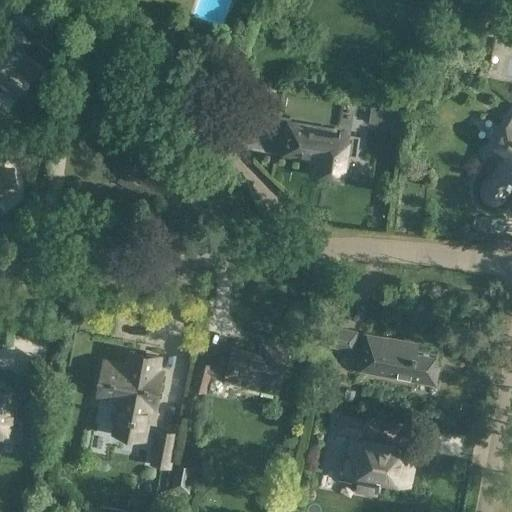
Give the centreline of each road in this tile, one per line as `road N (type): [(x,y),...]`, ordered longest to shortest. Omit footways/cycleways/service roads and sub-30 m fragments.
road 1 (residential): [(13,0),(245,165),(279,202),(274,250)]
road 2 (residential): [(0,272),(274,250)]
road 3 (residential): [(274,250),(361,247),(511,265)]
road 4 (residential): [(484,511),(511,349)]
